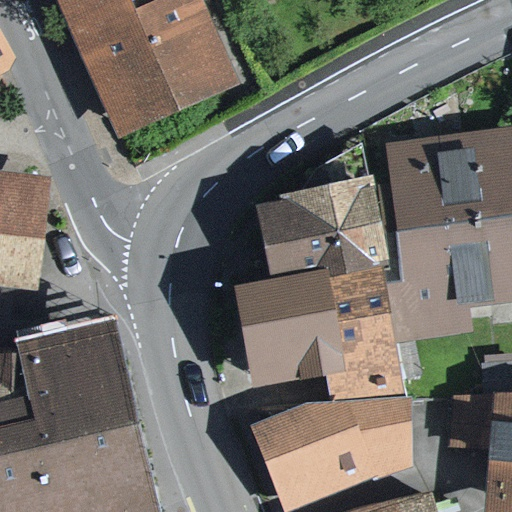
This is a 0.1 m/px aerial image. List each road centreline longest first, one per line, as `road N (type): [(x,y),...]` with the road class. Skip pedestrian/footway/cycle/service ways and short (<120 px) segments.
road 1 (tertiary): [(511,19),(251,155),(205,192),(173,254)]
road 2 (tertiary): [(2,0),(97,207),(123,240),(173,254)]
road 3 (tertiary): [(173,254),(169,314),(177,371),(224,511)]
